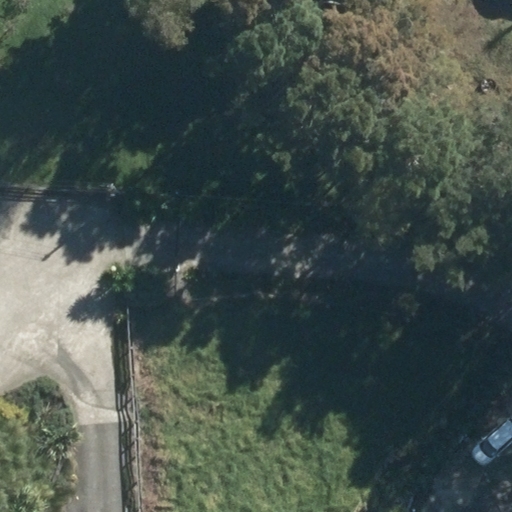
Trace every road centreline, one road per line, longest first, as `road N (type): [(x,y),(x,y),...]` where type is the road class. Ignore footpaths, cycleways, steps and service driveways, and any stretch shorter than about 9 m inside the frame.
road 1 (track): [(0,221),(108,224),(414,260),(511,311)]
road 2 (track): [(108,224),(110,511)]
road 3 (track): [(108,224),(0,320)]
